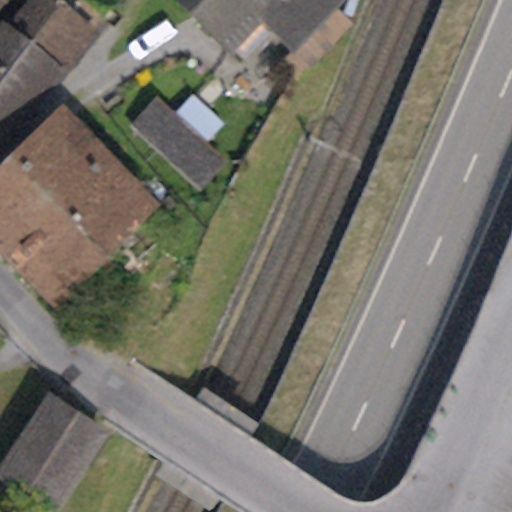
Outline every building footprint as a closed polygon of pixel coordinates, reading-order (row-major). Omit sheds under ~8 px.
[(37,0),(7,39),(61,81),(95,39),(44,0),(37,0)] [(176,0),(194,17),(210,0),(176,0)] [(210,0),(194,17),(230,50),(232,47),(246,61),(276,30),(294,49),(340,0),(210,0)] [(7,39),(0,47),(0,143),(8,150),(61,81),(7,39)] [(135,129),(200,189),(222,165),(157,105),(135,129)] [(155,206),(123,178),(74,126),(0,196),(0,238),(60,303),(145,220),(155,206)] [(53,402),(6,473),(56,508),(103,435),(53,402)]
